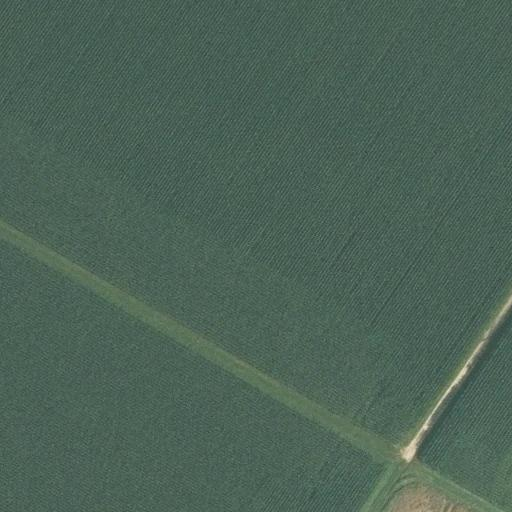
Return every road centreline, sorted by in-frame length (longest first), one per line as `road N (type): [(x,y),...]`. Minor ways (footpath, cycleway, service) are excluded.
road 1 (track): [(0,237),(474,511)]
road 2 (track): [(511,332),(391,511)]
